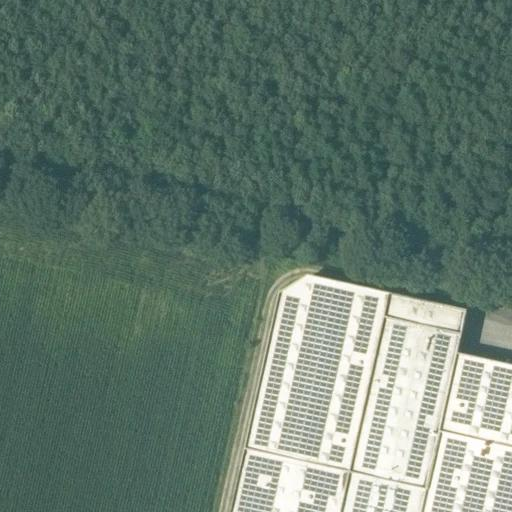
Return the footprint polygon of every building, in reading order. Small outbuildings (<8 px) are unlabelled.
[(306,281),(276,299),(242,454),(335,475),(343,436),(356,439),(387,299),(306,281)] [(347,478),(339,511),(421,511),(456,359),(465,316),(387,299),(356,439),(347,478)] [(511,511),(511,371),(456,359),(421,511),(511,511)] [(356,439),(343,436),(335,475),(347,478),(356,439)] [(242,454),(229,511),(339,511),(347,478),(335,475),(242,454)]
